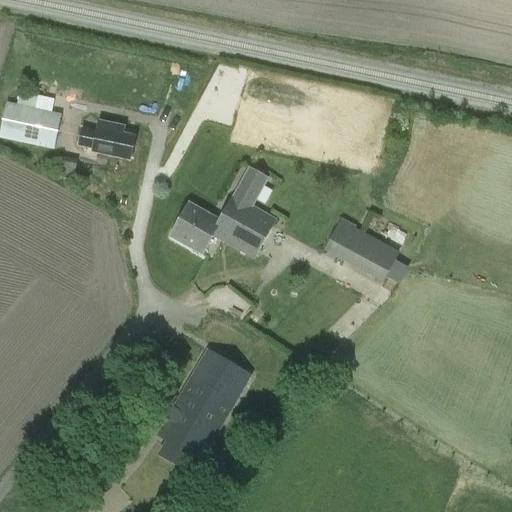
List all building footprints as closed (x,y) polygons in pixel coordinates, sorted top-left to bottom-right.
[(0,132),(0,139),(54,150),(61,114),(6,103),(0,132)] [(99,124),(97,131),(83,128),(78,149),(92,152),(130,160),(134,139),(123,136),(124,129),(99,124)] [(249,168),(219,221),(189,204),(170,238),(202,256),(212,237),(223,244),(254,262),(277,220),(253,208),(269,179),(249,168)] [(399,253),(341,221),(324,251),(383,284),(399,253)] [(159,436),(167,441),(191,455),(200,461),(234,404),(223,397),(239,370),(219,358),(203,385),(192,379),(159,436)]
